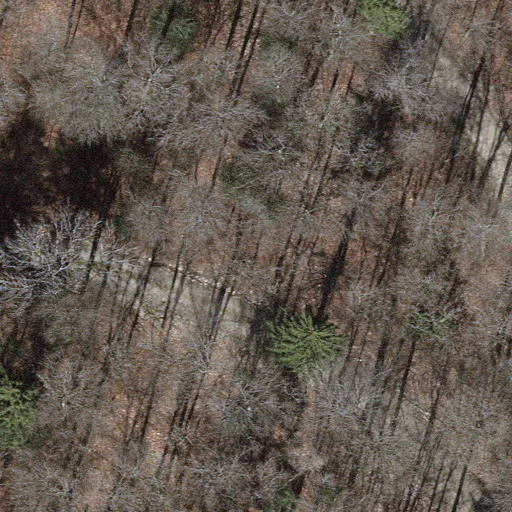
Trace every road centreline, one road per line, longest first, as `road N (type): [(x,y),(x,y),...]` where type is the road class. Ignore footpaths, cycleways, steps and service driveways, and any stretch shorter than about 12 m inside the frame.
road 1 (track): [(0,232),(125,261),(296,329),(423,420),(500,511)]
road 2 (track): [(486,0),(493,47),(479,157),(495,345),(511,381)]
road 3 (track): [(511,203),(369,0)]
